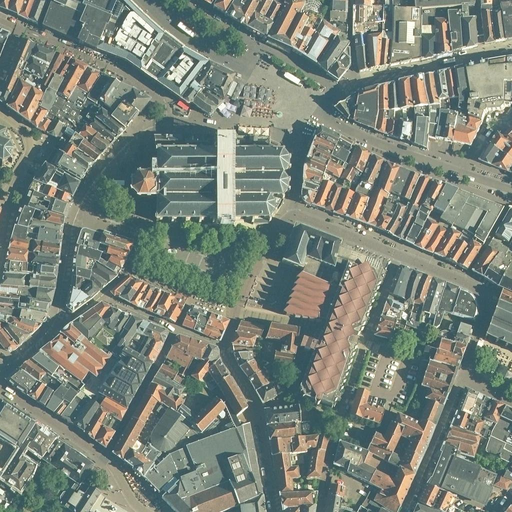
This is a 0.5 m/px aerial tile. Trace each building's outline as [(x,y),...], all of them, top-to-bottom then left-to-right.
[(0,0),(0,9),(18,16),(27,21),(29,16),(34,0),(0,0)] [(41,15),(44,6),(45,3),(36,0),(35,0),(28,22),(31,23),(35,13),(41,15)] [(84,46),(95,51),(106,27),(109,19),(104,16),(81,7),(63,0),(52,0),(47,16),(42,27),(84,46)] [(178,99),(179,100),(182,97),(193,82),(195,80),(208,63),(181,48),(167,37),(165,36),(164,35),(157,29),(155,27),(135,9),(126,0),(83,0),(81,7),(104,16),(109,19),(106,27),(95,51),(96,51),(97,52),(105,55),(106,55),(115,58),(116,59),(124,62),(125,62),(132,67),(133,68),(140,73),(155,83),(162,88),(163,89),(170,94),(171,94),(178,99)] [(217,0),(213,9),(225,16),(234,0),(217,0)] [(251,16),(259,0),(234,0),(225,16),(245,28),(251,16)] [(267,39),(286,0),(259,0),(251,16),(245,28),(257,34),(267,39)] [(292,51),(310,16),(312,13),(313,14),(314,14),(315,11),(315,2),(308,1),(308,0),(300,0),(299,2),(295,0),(286,0),(267,39),(265,42),(290,54),(292,51)] [(330,2),(329,0),(308,0),(308,1),(315,2),(315,11),(314,14),(320,16),(323,19),(321,22),(332,29),(332,22),(331,22),(330,18),(322,17),(323,16),(330,2)] [(371,8),(370,0),(354,0),(354,8),(366,8),(371,8)] [(380,36),(383,0),(370,0),(371,8),(366,8),(366,16),(366,25),(363,25),(363,37),(366,37),(366,38),(380,36)] [(391,35),(391,16),(391,0),(383,0),(380,36),(378,70),(388,68),(391,35)] [(420,61),(420,16),(420,11),(413,11),(413,5),(411,5),(410,0),(391,0),(391,16),(391,35),(388,68),(420,62),(420,61)] [(473,0),(412,0),(413,5),(413,11),(420,11),(420,16),(420,61),(436,58),(433,16),(433,14),(446,14),(459,13),(459,16),(461,51),(477,48),(475,18),(473,19),(468,20),(468,16),(467,6),(474,6),(473,0)] [(505,41),(502,16),(500,5),(499,0),(491,0),(491,6),(491,12),(492,16),(495,43),(505,41)] [(511,13),(511,3),(510,0),(499,0),(500,5),(502,16),(505,41),(511,40),(511,13)] [(346,13),(347,4),(330,3),(330,12),(346,13)] [(495,43),(492,16),(491,12),(491,6),(481,6),(481,14),(484,45),(494,44),(495,43)] [(366,25),(366,16),(366,8),(354,8),(354,9),(355,16),(355,26),(363,25),(366,25)] [(346,25),(346,16),(346,13),(330,12),(330,18),(331,22),(332,22),(340,22),(346,25)] [(37,25),(40,16),(41,15),(35,13),(31,23),(37,25)] [(301,56),(321,22),(323,19),(320,16),(314,14),(313,14),(312,13),(310,16),(292,51),(293,51),(301,56)] [(461,51),(459,16),(459,13),(446,14),(446,16),(451,54),(461,51)] [(451,54),(446,16),(446,14),(433,14),(433,16),(436,58),(451,54)] [(316,66),(335,38),(336,39),(340,34),(332,29),(321,22),(301,56),(303,57),(316,66)] [(347,37),(346,25),(340,22),(332,22),(332,29),(340,34),(341,33),(347,37)] [(363,37),(363,25),(355,26),(355,35),(355,37),(363,37)] [(0,54),(9,35),(0,31),(0,54)] [(334,64),(344,50),(348,50),(347,38),(347,37),(341,33),(340,34),(336,39),(335,38),(316,66),(317,67),(325,75),(326,75),(334,64)] [(248,52),(250,53),(254,45),(235,36),(232,43),(244,48),(241,54),(246,56),(248,52)] [(378,70),(380,36),(366,38),(367,48),(369,71),(378,70)] [(367,48),(366,38),(366,37),(363,37),(355,37),(355,49),(367,48)] [(29,58),(35,46),(22,40),(13,60),(26,66),(29,58)] [(42,80),(55,54),(35,46),(29,58),(26,66),(23,70),(38,78),(42,80)] [(369,71),(367,48),(355,49),(355,51),(359,73),(369,71)] [(349,68),(349,50),(348,50),(344,50),(334,64),(344,73),(349,68)] [(48,89),(65,58),(55,54),(42,80),(39,85),(48,89)] [(56,94),(74,62),(65,58),(48,89),(39,85),(37,90),(44,96),(38,108),(47,113),(49,114),(58,96),(56,94)] [(488,62),(488,63),(488,85),(504,84),(506,84),(506,67),(506,59),(488,62)] [(23,70),(26,66),(13,60),(13,62),(14,62),(11,67),(10,67),(11,68),(22,73),(23,70)] [(68,101),(75,87),(87,68),(86,67),(85,68),(82,66),(78,64),(75,63),(74,62),(56,94),(58,96),(68,101)] [(222,103),(235,77),(216,67),(208,63),(195,80),(193,82),(182,97),(179,100),(186,104),(187,105),(189,105),(190,105),(191,104),(203,89),(208,93),(222,103)] [(504,106),(504,84),(488,85),(488,63),(477,65),(466,67),(466,68),(470,93),(471,101),(470,101),(468,107),(471,108),(468,122),(482,125),(483,122),(483,119),(485,112),(496,111),(501,110),(502,110),(504,108),(505,107),(505,106),(504,106)] [(336,83),(344,73),(334,64),(326,75),(336,83)] [(8,74),(7,75),(19,80),(22,73),(11,68),(10,67),(10,69),(8,75),(8,74)] [(77,99),(94,72),(87,68),(75,87),(78,89),(74,96),(77,99)] [(470,93),(466,68),(456,70),(460,98),(461,103),(459,111),(464,112),(466,104),(465,97),(465,94),(470,93)] [(38,108),(44,96),(37,90),(39,85),(42,80),(38,78),(23,70),(22,73),(19,80),(15,88),(11,96),(6,107),(29,123),(38,108)] [(460,98),(456,70),(445,73),(450,100),(460,98)] [(83,103),(86,99),(101,75),(94,72),(77,99),(77,100),(83,103)] [(441,114),(436,140),(445,141),(449,118),(451,111),(450,100),(445,73),(435,75),(441,105),(441,114)] [(15,88),(19,80),(7,75),(7,77),(5,83),(4,83),(15,88)] [(97,101),(111,80),(101,75),(86,99),(83,103),(83,105),(90,111),(91,109),(97,101)] [(441,105),(435,75),(434,75),(425,77),(430,107),(431,120),(441,114),(441,105)] [(430,107),(425,77),(424,77),(412,80),(415,110),(430,107)] [(104,106),(120,85),(112,80),(111,80),(97,101),(104,106)] [(415,110),(412,80),(400,83),(402,112),(415,110)] [(11,96),(15,88),(4,83),(4,84),(2,90),(1,90),(1,91),(11,96)] [(402,112),(400,83),(391,86),(391,85),(390,85),(390,86),(390,112),(390,114),(402,112)] [(122,103),(132,91),(124,87),(120,85),(104,106),(114,113),(121,105),(122,103)] [(390,112),(390,86),(388,86),(387,86),(380,88),(380,112),(375,131),(375,132),(387,136),(389,120),(390,114),(390,112)] [(380,112),(380,88),(359,94),(356,123),(356,124),(375,131),(380,112)] [(216,109),(203,99),(208,93),(203,89),(191,104),(204,112),(210,115),(216,109)] [(132,91),(122,103),(138,114),(139,113),(148,102),(149,101),(149,100),(148,99),(134,92),(134,91),(133,91),(132,90),(132,91)] [(0,102),(6,107),(11,96),(1,91),(0,92),(0,102)] [(222,103),(208,93),(203,99),(216,109),(222,103)] [(356,123),(359,94),(357,95),(358,95),(349,102),(348,101),(347,102),(347,103),(351,118),(350,119),(356,123)] [(122,103),(121,105),(114,113),(110,119),(124,130),(125,131),(125,130),(132,121),(132,122),(133,121),(132,121),(137,114),(138,115),(138,114),(122,103)] [(351,118),(347,103),(336,109),(337,110),(349,121),(350,119),(351,118)] [(245,111),(246,105),(237,104),(236,118),(245,118),(246,113),(253,113),(253,111),(245,111)] [(431,120),(430,107),(415,110),(416,121),(431,120)] [(44,118),(47,113),(38,108),(29,123),(37,129),(42,120),(44,118)] [(415,110),(402,112),(401,121),(398,140),(414,146),(415,123),(415,110)] [(124,130),(110,119),(108,117),(101,112),(96,119),(102,124),(118,137),(124,130)] [(436,140),(441,114),(431,120),(429,138),(436,140)] [(45,133),(51,122),(44,118),(42,120),(37,129),(45,133)] [(453,143),(458,119),(449,118),(445,141),(453,143)] [(102,124),(96,119),(95,119),(89,129),(85,127),(79,136),(103,154),(108,147),(109,148),(111,145),(112,144),(117,138),(118,137),(102,124)] [(471,146),(482,125),(468,122),(458,119),(453,143),(471,146)] [(47,134),(56,139),(64,125),(54,120),(47,134)] [(398,140),(401,121),(389,120),(387,136),(398,140)] [(429,138),(431,120),(416,121),(415,123),(414,146),(428,151),(429,138)] [(301,121),(281,124),(282,133),(303,129),(301,121)] [(6,132),(7,128),(0,125),(0,163),(1,164),(1,167),(3,167),(3,165),(9,162),(11,164),(13,162),(11,160),(13,154),(16,153),(16,151),(13,151),(10,145),(12,143),(10,141),(8,144),(3,142),(4,138),(6,138),(7,135),(6,132)] [(511,128),(503,137),(510,143),(511,144),(511,128)] [(336,146),(339,138),(319,129),(314,139),(335,148),(336,146)] [(79,136),(75,133),(67,143),(94,163),(103,154),(79,136)] [(502,153),(510,143),(503,137),(498,133),(491,144),(496,148),(502,153)] [(287,190),(287,183),(289,183),(289,180),(286,181),(282,176),(287,170),(289,171),(290,169),(288,168),(288,161),(290,160),(289,158),(287,159),(282,153),(284,151),(282,149),(281,151),(269,151),(269,149),(267,149),(267,151),(253,151),(253,149),(251,149),(251,151),(236,151),(236,149),(239,149),(239,142),(237,142),(237,138),(234,138),(234,136),(232,136),(232,138),(215,138),(215,135),(213,135),(213,137),(211,137),(211,138),(211,151),(201,151),(201,149),(198,149),(198,151),(187,151),(187,149),(184,149),(184,151),(181,151),(173,151),(173,149),(170,149),(170,151),(167,151),(158,151),(158,150),(156,150),(156,151),(155,151),(155,153),(156,153),(156,174),(149,174),(149,173),(146,173),(146,174),(139,174),(139,173),(137,173),(137,175),(132,180),(131,180),(130,182),(131,182),(131,190),(129,190),(130,193),(131,192),(137,197),(136,198),(138,199),(139,198),(146,198),(146,199),(148,199),(148,198),(156,198),(156,207),(155,219),(154,219),(154,221),(155,221),(155,222),(158,222),(158,221),(170,221),(170,224),(172,224),(173,221),(184,221),(184,224),(186,224),(186,221),(197,221),(197,224),(200,224),(200,221),(211,221),(211,224),(214,224),(214,221),(217,221),(217,224),(220,226),(226,226),(228,224),(228,221),(231,221),(231,224),(234,224),(234,221),(250,221),(250,224),(252,224),(252,225),(267,225),(268,224),(268,223),(270,222),(269,219),(273,214),(276,214),(281,207),(284,200),(282,197),(286,192),(287,193),(288,191),(287,190)] [(167,151),(167,137),(157,137),(154,140),(154,141),(155,147),(155,151),(156,151),(156,150),(158,150),(158,151),(167,151)] [(181,151),(181,138),(181,137),(167,137),(167,151),(170,151),(170,149),(173,149),(173,151),(181,151)] [(211,151),(211,138),(181,138),(181,151),(184,151),(184,149),(187,149),(187,151),(198,151),(198,149),(201,149),(201,151),(211,151)] [(269,149),(269,139),(237,138),(237,142),(239,142),(239,149),(236,149),(236,151),(251,151),(251,149),(253,149),(253,151),(267,151),(267,149),(269,149)] [(348,154),(352,145),(339,138),(336,146),(348,154)] [(330,157),(335,148),(314,139),(310,149),(330,157)] [(94,163),(67,143),(67,144),(60,140),(57,144),(54,149),(87,172),(94,163)] [(511,144),(510,143),(502,153),(496,148),(491,144),(479,161),(491,167),(492,166),(511,174),(511,175),(511,172),(511,144)] [(337,168),(339,162),(344,165),(348,154),(336,146),(335,148),(330,157),(332,158),(328,166),(323,177),(321,181),(331,184),(334,177),(338,179),(341,171),(337,168)] [(354,170),(362,151),(361,150),(355,147),(346,167),(354,170)] [(46,164),(80,182),(84,175),(87,172),(54,149),(46,164)] [(328,166),(332,158),(330,157),(310,149),(310,150),(306,160),(328,166)] [(360,173),(368,154),(367,154),(362,151),(354,170),(356,171),(360,173)] [(373,188),(383,163),(371,156),(360,182),(372,188),(373,188)] [(323,177),(328,166),(306,160),(303,170),(323,177)] [(390,193),(400,170),(386,164),(375,189),(389,196),(390,193)] [(79,183),(45,165),(44,166),(34,182),(71,198),(73,195),(78,184),(79,183)] [(349,184),(356,171),(354,170),(346,167),(340,179),(344,181),(340,188),(342,189),(347,191),(350,184),(349,184)] [(321,181),(323,177),(303,170),(302,181),(319,185),(321,181)] [(399,198),(409,174),(400,170),(390,193),(398,196),(397,197),(399,198)] [(408,201),(419,177),(409,174),(399,198),(408,201)] [(424,196),(431,181),(419,176),(419,177),(408,201),(406,205),(417,210),(424,196)] [(340,188),(344,181),(340,179),(340,180),(338,179),(334,177),(331,184),(331,185),(340,188)] [(315,198),(319,185),(302,181),(301,192),(301,193),(315,198)] [(321,210),(331,185),(331,184),(321,181),(319,185),(315,198),(311,207),(318,209),(320,210),(321,210)] [(71,198),(34,182),(28,191),(52,199),(69,205),(71,198)] [(368,198),(372,188),(360,182),(355,192),(368,198)] [(421,207),(418,213),(428,217),(431,212),(433,208),(445,186),(434,182),(421,207)] [(342,189),(340,188),(331,185),(321,210),(322,210),(325,211),(326,209),(329,210),(328,212),(331,214),(332,214),(342,189)] [(445,186),(433,208),(443,214),(457,191),(456,191),(446,187),(445,186)] [(382,212),(387,200),(389,196),(375,189),(373,188),(372,188),(368,198),(368,200),(358,223),(359,223),(362,224),(362,225),(363,225),(363,224),(366,225),(366,226),(373,228),(373,229),(375,229),(380,217),(382,212)] [(355,194),(347,191),(342,189),(332,214),(333,215),(333,214),(335,215),(344,218),(345,218),(355,194)] [(69,205),(52,199),(28,191),(27,192),(21,207),(35,210),(47,212),(64,219),(69,205)] [(431,212),(428,217),(439,223),(440,221),(445,223),(451,227),(452,225),(473,236),(474,237),(473,238),(482,245),(502,211),(503,209),(502,208),(502,209),(492,205),(491,204),(491,205),(457,191),(443,214),(433,208),(431,212)] [(311,207),(315,198),(301,193),(301,194),(301,196),(301,198),(302,199),(301,199),(302,200),(303,202),(304,203),(305,204),(306,205),(308,206),(310,207),(310,206),(311,207)] [(358,223),(368,200),(355,194),(345,218),(346,218),(346,219),(346,218),(350,220),(349,220),(350,220),(353,221),(357,222),(356,223),(357,223),(358,223)] [(392,216),(398,205),(387,200),(382,212),(392,216)] [(391,237),(402,214),(405,208),(398,205),(392,216),(390,221),(389,220),(383,232),(383,233),(384,233),(391,236),(391,237)] [(412,219),(417,210),(406,205),(405,208),(402,214),(412,219)] [(31,220),(35,210),(21,207),(18,216),(31,220)] [(511,235),(511,210),(510,210),(509,209),(509,210),(507,215),(506,214),(506,215),(504,220),(503,219),(503,220),(501,225),(501,224),(500,225),(498,230),(498,229),(497,230),(498,230),(495,235),(495,234),(494,235),(503,240),(508,242),(511,235)] [(64,219),(47,212),(35,210),(31,220),(40,221),(61,226),(63,227),(63,226),(62,226),(63,220),(64,219)] [(410,245),(409,245),(412,246),(427,220),(428,217),(418,213),(404,242),(409,245),(409,244),(410,245)] [(401,241),(412,219),(402,214),(391,237),(401,241)] [(28,229),(31,220),(18,216),(16,220),(14,227),(28,229)] [(383,232),(389,220),(380,217),(375,229),(379,230),(380,231),(382,232),(383,232)] [(412,246),(412,247),(413,247),(414,248),(415,248),(418,249),(419,250),(421,251),(422,251),(437,226),(439,223),(428,217),(427,220),(412,246)] [(63,227),(61,226),(40,221),(31,220),(28,229),(39,230),(62,234),(63,227)] [(437,226),(422,251),(426,252),(429,254),(433,255),(447,233),(451,227),(445,223),(440,221),(439,223),(437,226)] [(447,233),(433,255),(434,256),(434,255),(437,257),(438,258),(438,257),(445,260),(446,261),(448,262),(449,262),(452,263),(451,263),(453,264),(455,265),(471,241),(481,248),(482,245),(473,238),(474,237),(473,236),(452,225),(451,227),(447,233)] [(368,317),(368,316),(367,317),(366,315),(367,314),(369,311),(371,310),(370,309),(369,310),(369,308),(370,307),(371,304),(373,303),(372,303),(371,301),(373,301),(374,298),(376,297),(375,296),(374,296),(374,295),(375,294),(376,291),(378,290),(378,289),(377,289),(377,288),(378,288),(378,286),(380,285),(382,285),(381,284),(382,281),(383,281),(382,280),(381,279),(383,278),(384,279),(384,278),(383,277),(385,274),(386,275),(386,274),(385,273),(384,272),(385,271),(387,266),(390,264),(389,264),(388,264),(387,263),(388,262),(388,261),(386,262),(381,261),(380,261),(379,260),(380,259),(380,258),(378,259),(375,258),(374,259),(373,257),(373,256),(371,257),(367,255),(366,255),(365,254),(367,254),(365,253),(364,254),(361,253),(360,254),(359,252),(360,251),(359,251),(357,251),(354,250),(351,251),(350,249),(344,247),(344,246),(341,247),(339,247),(340,245),(341,243),(339,242),(297,227),(297,226),(295,226),(294,226),(294,227),(294,228),(290,240),(289,240),(289,241),(281,262),(298,269),(297,271),(300,272),(301,270),(302,270),(301,274),(295,279),(295,280),(298,280),(298,282),(297,282),(293,284),(292,285),(293,286),(296,287),(295,289),(295,288),(290,292),(290,293),(293,294),(293,295),(292,295),(288,298),(287,299),(287,300),(288,299),(291,301),(290,302),(284,306),(285,307),(286,306),(288,307),(288,309),(287,308),(283,311),(282,312),(282,313),(293,315),(292,316),(293,318),(299,319),(299,317),(300,319),(306,320),(307,318),(308,321),(313,322),(314,320),(315,322),(321,323),(321,322),(324,323),(322,327),(316,344),(307,340),(307,341),(297,337),(299,329),(270,325),(269,329),(265,339),(284,342),(283,349),(280,348),(280,353),(275,352),(273,364),(293,367),(294,356),(295,349),(303,349),(303,350),(312,354),(299,389),(301,393),(299,394),(301,394),(302,398),(301,398),(302,399),(303,398),(313,402),(314,404),(314,405),(313,406),(314,406),(314,405),(316,405),(315,407),(316,407),(316,406),(317,405),(319,404),(320,402),(330,406),(331,408),(331,407),(333,406),(333,407),(334,407),(333,405),(334,402),(337,401),(340,402),(340,401),(339,401),(341,397),(341,396),(340,396),(339,394),(340,391),(342,390),(342,389),(341,390),(340,388),(342,387),(343,384),(344,383),(343,383),(342,381),(344,380),(345,377),(346,377),(346,376),(345,376),(345,375),(346,374),(347,370),(349,370),(349,369),(348,369),(347,368),(348,367),(350,364),(351,363),(351,362),(350,362),(349,361),(351,360),(352,357),(354,356),(354,355),(353,356),(352,354),(353,353),(354,350),(356,349),(355,349),(354,347),(355,347),(354,346),(353,346),(347,344),(349,338),(352,333),(357,335),(360,334),(361,331),(363,330),(362,329),(361,330),(361,328),(363,327),(363,326),(365,325),(366,326),(367,325),(366,325),(367,322),(368,322),(368,321),(367,321),(366,319),(366,318),(368,317)] [(25,239),(28,229),(14,227),(14,228),(8,249),(26,252),(28,244),(29,240),(25,239)] [(29,240),(60,246),(62,234),(39,230),(28,229),(25,239),(29,240)] [(100,244),(102,236),(87,231),(85,230),(84,230),(83,230),(82,231),(81,231),(80,232),(80,233),(79,235),(75,245),(97,253),(100,244)] [(102,236),(100,244),(128,254),(129,253),(131,247),(132,247),(132,246),(131,245),(127,244),(126,243),(125,244),(121,242),(119,241),(119,242),(115,240),(114,240),(113,240),(109,239),(109,238),(108,238),(104,237),(104,236),(102,236)] [(58,256),(60,246),(29,240),(28,244),(33,245),(31,253),(58,256)] [(471,241),(455,265),(459,267),(460,267),(462,268),(463,269),(465,270),(466,270),(478,253),(479,250),(481,248),(471,241)] [(501,274),(508,267),(511,260),(511,258),(505,254),(508,250),(492,241),(487,248),(504,258),(495,271),(496,271),(501,274)] [(128,254),(100,244),(97,253),(111,258),(125,262),(128,254)] [(111,258),(97,253),(75,245),(73,256),(96,262),(97,263),(109,271),(114,265),(109,262),(111,258)] [(495,271),(504,258),(487,248),(472,272),(473,273),(476,274),(479,276),(482,277),(483,278),(486,271),(489,267),(495,271)] [(26,264),(28,253),(28,252),(26,252),(8,249),(8,251),(5,262),(26,264)] [(57,268),(58,256),(31,253),(28,253),(26,264),(57,268)] [(91,272),(96,262),(73,256),(72,268),(91,272)] [(121,268),(125,262),(111,258),(109,262),(114,265),(121,268)] [(26,276),(26,264),(5,262),(3,274),(26,276)] [(117,276),(109,271),(97,263),(96,262),(91,272),(92,273),(107,285),(117,277),(117,276)] [(55,286),(56,271),(57,268),(26,264),(26,276),(23,288),(29,288),(54,290),(55,286)] [(120,270),(121,269),(121,268),(114,265),(109,271),(117,276),(120,270)] [(402,303),(413,272),(413,271),(413,272),(412,272),(410,271),(410,270),(410,271),(409,270),(403,268),(402,267),(402,268),(402,267),(402,268),(400,267),(400,266),(399,266),(389,295),(387,300),(402,303)] [(502,289),(505,272),(501,274),(496,271),(495,271),(489,267),(486,271),(483,278),(496,287),(499,288),(502,289)] [(89,282),(92,273),(91,272),(72,268),(71,277),(89,282)] [(412,307),(423,275),(422,275),(419,274),(419,275),(418,275),(418,276),(416,275),(417,275),(417,274),(417,273),(416,273),(414,272),(413,272),(402,303),(412,307)] [(511,275),(505,272),(502,289),(511,293),(511,275)] [(107,285),(92,273),(89,282),(92,284),(99,292),(107,285)] [(23,288),(26,276),(3,274),(1,286),(17,287),(23,288)] [(409,319),(419,323),(421,316),(426,299),(432,279),(429,278),(428,278),(426,277),(424,276),(423,275),(412,307),(409,319)] [(92,284),(89,282),(71,277),(70,288),(79,294),(81,286),(85,289),(92,284)] [(118,298),(125,288),(132,279),(128,277),(111,293),(114,296),(114,295),(118,298)] [(135,294),(142,283),(133,279),(132,279),(125,288),(135,294)] [(437,311),(445,284),(432,279),(426,299),(421,316),(434,320),(437,311)] [(140,301),(147,286),(142,283),(135,294),(129,303),(132,305),(137,307),(140,301)] [(89,300),(99,292),(92,284),(85,289),(79,294),(89,300)] [(453,306),(458,289),(457,289),(446,285),(445,284),(437,311),(434,320),(432,328),(433,328),(435,329),(439,326),(443,313),(449,315),(450,312),(454,313),(456,307),(453,306)] [(0,296),(16,297),(17,287),(1,286),(1,288),(0,291),(0,296)] [(148,300),(154,289),(147,286),(140,301),(146,304),(148,300)] [(51,303),(54,293),(54,290),(29,288),(23,288),(17,287),(16,297),(51,303)] [(88,301),(89,300),(79,294),(70,288),(67,306),(66,306),(66,308),(67,309),(71,312),(73,312),(74,312),(75,311),(88,301)] [(129,303),(135,294),(125,288),(118,298),(126,301),(129,303)] [(158,305),(164,294),(160,292),(154,289),(148,300),(158,305)] [(475,317),(476,318),(476,316),(476,315),(476,314),(477,312),(477,311),(477,309),(477,308),(476,307),(476,304),(475,302),(474,300),(473,298),(472,297),(471,296),(469,294),(468,294),(467,293),(465,292),(466,292),(458,289),(453,306),(456,307),(454,313),(450,312),(449,315),(474,322),(475,320),(475,317)] [(511,293),(502,289),(501,291),(502,291),(501,293),(500,293),(500,294),(500,295),(499,297),(498,298),(499,299),(498,301),(497,301),(497,302),(497,303),(511,309),(511,293)] [(163,318),(174,299),(173,298),(173,299),(165,295),(166,295),(164,294),(158,305),(153,314),(163,318)] [(0,308),(12,310),(16,297),(0,296),(0,308)] [(48,314),(51,303),(16,297),(12,310),(47,316),(48,314)] [(174,324),(184,304),(174,299),(163,318),(174,324)] [(401,316),(402,303),(387,300),(387,299),(381,316),(400,321),(401,316)] [(153,314),(158,305),(148,300),(146,304),(143,310),(153,314)] [(143,310),(146,304),(140,301),(137,307),(143,310)] [(122,329),(131,317),(110,308),(100,302),(89,311),(81,318),(92,328),(103,339),(103,338),(114,345),(124,331),(122,329)] [(408,322),(409,319),(412,307),(402,303),(401,316),(407,318),(406,322),(408,322)] [(511,309),(497,303),(495,309),(495,310),(495,311),(496,311),(495,314),(494,314),(493,315),(493,316),(491,320),(484,338),(484,339),(486,339),(486,337),(495,341),(494,344),(496,344),(497,341),(505,345),(504,348),(506,348),(507,346),(511,348),(511,309)] [(196,321),(200,310),(191,306),(186,317),(196,321)] [(0,314),(11,318),(12,310),(0,308),(0,314)] [(41,326),(47,316),(12,310),(11,318),(41,326)] [(206,325),(210,314),(200,310),(196,321),(197,322),(206,325)] [(0,322),(8,325),(11,318),(0,314),(0,322)] [(220,341),(228,321),(223,319),(223,320),(221,319),(220,318),(220,319),(218,318),(218,317),(210,314),(206,325),(202,334),(211,338),(220,341)] [(400,321),(381,316),(377,327),(393,330),(397,332),(398,329),(394,328),(395,324),(399,325),(400,321)] [(125,347),(131,339),(136,331),(143,322),(131,317),(122,329),(124,331),(114,345),(117,347),(119,344),(125,348),(125,347)] [(193,331),(197,322),(196,321),(186,317),(181,326),(183,327),(193,331)] [(31,335),(41,326),(11,318),(8,325),(31,335)] [(103,339),(92,328),(81,318),(80,318),(71,325),(70,325),(70,326),(81,335),(91,343),(101,352),(106,344),(114,350),(111,354),(113,355),(118,358),(123,352),(117,347),(114,345),(103,338),(103,339)] [(143,335),(148,324),(143,322),(136,331),(143,335)] [(202,334),(206,325),(197,322),(193,331),(202,334)] [(260,339),(264,328),(240,323),(236,332),(232,346),(252,348),(252,347),(255,338),(260,339)] [(424,328),(408,323),(406,323),(405,326),(409,327),(414,330),(423,332),(424,328)] [(18,346),(3,329),(0,324),(0,344),(4,350),(10,352),(14,351),(18,346)] [(151,339),(156,327),(149,324),(148,324),(143,335),(151,339)] [(465,348),(466,347),(465,346),(468,339),(469,339),(469,338),(473,328),(471,327),(471,328),(460,325),(459,327),(457,327),(458,324),(449,326),(448,331),(454,333),(453,336),(456,337),(455,339),(453,339),(451,343),(465,348)] [(19,346),(30,336),(31,335),(8,325),(3,329),(18,346),(18,347),(19,347),(19,346)] [(111,354),(114,350),(106,344),(101,352),(91,343),(81,335),(70,326),(53,341),(49,344),(67,357),(71,359),(88,372),(96,378),(113,355),(111,354)] [(162,345),(167,334),(166,331),(156,327),(151,339),(162,344),(162,345)] [(391,340),(393,330),(377,327),(375,335),(391,340)] [(464,352),(465,348),(451,343),(453,339),(455,339),(456,337),(453,336),(454,333),(448,331),(444,332),(440,330),(434,338),(431,348),(461,359),(463,354),(464,352)] [(162,344),(151,339),(143,335),(136,331),(131,339),(158,354),(162,344)] [(184,354),(191,340),(179,336),(176,337),(171,347),(184,354)] [(158,354),(131,339),(125,347),(153,364),(157,356),(158,354)] [(200,361),(207,345),(191,340),(184,354),(193,358),(200,361)] [(88,372),(71,359),(67,357),(49,344),(39,352),(51,361),(60,367),(80,383),(88,372)] [(208,372),(219,360),(218,352),(216,348),(207,345),(200,361),(201,361),(202,362),(190,376),(199,382),(208,372)] [(251,353),(253,348),(252,348),(232,346),(233,355),(251,354),(251,353)] [(99,408),(106,398),(127,409),(153,364),(125,347),(125,348),(123,352),(118,358),(113,355),(96,378),(88,372),(82,382),(84,384),(80,391),(90,398),(72,424),(83,432),(99,408)] [(188,369),(193,358),(184,354),(171,347),(165,359),(166,360),(167,358),(183,367),(179,375),(184,377),(186,372),(188,369)] [(429,362),(429,363),(430,363),(439,366),(439,367),(442,368),(443,367),(451,369),(450,370),(451,370),(456,371),(456,372),(456,371),(457,370),(456,370),(457,370),(459,365),(458,365),(459,363),(460,362),(461,359),(431,348),(427,347),(427,348),(424,348),(421,360),(429,362)] [(80,383),(60,367),(51,361),(39,352),(29,361),(53,379),(61,386),(67,391),(69,389),(77,395),(79,391),(80,383)] [(252,361),(251,354),(233,355),(239,368),(246,365),(252,362),(252,361)] [(212,379),(224,369),(219,360),(208,372),(212,379)] [(53,379),(29,361),(19,369),(37,382),(39,383),(43,378),(49,383),(53,379)] [(259,373),(253,361),(252,361),(252,362),(246,365),(239,368),(248,380),(259,373)] [(439,366),(430,363),(428,367),(421,387),(429,390),(429,389),(447,396),(448,395),(448,393),(449,393),(449,392),(448,392),(449,390),(450,388),(450,387),(451,387),(451,386),(451,385),(451,384),(452,384),(451,384),(452,382),(453,380),(455,376),(456,372),(456,371),(451,370),(450,370),(451,369),(443,367),(442,368),(439,367),(439,366)] [(172,381),(176,377),(178,373),(161,366),(157,373),(172,381)] [(37,382),(19,369),(5,380),(15,389),(26,396),(37,382)] [(229,378),(224,369),(212,379),(217,385),(217,386),(227,378),(228,379),(229,378)] [(268,385),(261,372),(259,373),(248,380),(255,392),(261,389),(268,385)] [(172,381),(157,373),(150,384),(178,398),(187,384),(176,377),(172,381)] [(239,394),(230,381),(229,378),(228,379),(227,378),(217,386),(220,390),(226,401),(227,403),(239,394)] [(45,408),(61,386),(53,379),(49,383),(45,389),(36,402),(45,408)] [(36,402),(45,389),(39,383),(37,382),(26,396),(36,402)] [(178,399),(178,398),(150,384),(145,395),(156,402),(160,404),(169,409),(169,408),(176,413),(181,406),(184,402),(182,402),(178,399)] [(268,385),(261,389),(255,392),(262,405),(276,397),(269,384),(268,385)] [(77,395),(69,389),(67,391),(61,386),(45,408),(53,413),(62,400),(69,404),(77,395)] [(384,411),(383,410),(382,409),(382,410),(377,408),(376,407),(376,408),(371,406),(372,406),(371,405),(371,406),(365,404),(368,394),(369,393),(368,393),(358,389),(357,389),(349,415),(360,419),(360,418),(366,420),(366,421),(367,420),(371,422),(371,423),(372,423),(372,422),(377,424),(377,425),(378,425),(378,424),(379,425),(384,411)] [(443,407),(447,396),(429,389),(429,390),(425,400),(428,401),(443,407)] [(468,417),(478,395),(477,395),(476,394),(465,389),(457,412),(468,417)] [(70,424),(71,424),(89,399),(81,392),(79,391),(77,395),(69,404),(60,417),(66,421),(67,423),(69,424),(70,424)] [(247,408),(239,394),(227,403),(228,405),(236,417),(247,408)] [(143,425),(156,402),(145,395),(131,419),(143,425)] [(475,421),(485,398),(478,395),(468,417),(475,421)] [(109,415),(120,423),(127,409),(106,398),(99,408),(109,415)] [(483,420),(491,401),(487,399),(485,399),(485,398),(475,421),(479,422),(482,424),(483,420)] [(228,405),(227,403),(226,401),(222,405),(215,399),(196,418),(192,415),(190,413),(187,411),(187,410),(186,410),(185,409),(181,406),(176,413),(169,408),(169,409),(160,404),(156,411),(164,416),(153,432),(152,434),(151,437),(151,441),(152,444),(154,446),(156,448),(159,450),(160,450),(163,451),(166,451),(168,450),(171,449),(173,447),(188,429),(192,425),(201,433),(206,428),(217,416),(218,417),(220,419),(222,419),(224,417),(224,415),(222,412),(222,413),(221,412),(225,408),(228,405)] [(60,417),(69,404),(62,400),(53,413),(60,417)] [(433,429),(443,407),(428,401),(419,423),(433,429)] [(487,441),(504,407),(492,402),(491,401),(483,420),(482,424),(483,425),(480,430),(485,432),(482,438),(487,441)] [(0,478),(15,456),(18,451),(35,425),(3,403),(0,406),(0,478),(0,479),(0,478)] [(300,423),(298,407),(264,411),(266,426),(267,427),(294,424),(300,423)] [(511,410),(504,407),(487,441),(488,441),(485,450),(484,453),(496,458),(510,465),(511,460),(511,454),(509,453),(511,447),(511,410)] [(109,415),(99,408),(83,432),(86,434),(95,441),(103,426),(114,432),(120,423),(109,415)] [(480,430),(483,425),(482,424),(479,422),(475,421),(468,417),(457,412),(450,427),(477,438),(478,436),(480,430)] [(434,430),(433,429),(419,423),(418,423),(398,414),(393,424),(403,428),(416,434),(417,431),(430,437),(434,430)] [(130,450),(144,425),(143,425),(131,419),(112,453),(124,461),(130,450)] [(301,438),(300,423),(294,424),(267,427),(269,442),(290,439),(295,439),(301,438)] [(391,454),(399,436),(403,428),(393,424),(391,423),(384,438),(374,434),(370,445),(369,444),(366,451),(372,454),(387,462),(391,454)] [(204,434),(197,437),(188,429),(173,447),(171,449),(168,450),(166,451),(163,451),(160,450),(159,450),(159,451),(161,453),(143,478),(148,483),(148,482),(151,485),(150,485),(152,486),(154,488),(154,489),(155,490),(156,490),(158,492),(159,494),(159,493),(163,497),(161,498),(164,501),(166,503),(169,506),(171,508),(174,511),(175,511),(224,511),(231,509),(262,496),(249,424),(232,430),(232,431),(215,437),(214,432),(213,431),(210,428),(204,434)] [(36,468),(36,467),(21,457),(27,449),(42,459),(56,439),(35,425),(18,451),(15,456),(0,478),(0,479),(19,492),(18,492),(19,493),(34,471),(36,468)] [(105,448),(114,434),(115,433),(114,433),(114,432),(103,426),(95,441),(105,448)] [(473,459),(480,437),(478,436),(477,438),(450,427),(450,428),(448,432),(444,441),(443,445),(442,446),(457,452),(473,459)] [(426,448),(430,437),(417,431),(416,434),(403,428),(399,436),(410,441),(426,448)] [(326,452),(328,442),(329,435),(324,435),(323,429),(316,430),(317,436),(301,438),(295,439),(290,439),(293,454),(305,453),(305,450),(314,449),(313,452),(326,452)] [(50,465),(63,445),(56,439),(42,459),(41,460),(49,466),(50,465)] [(293,454),(290,439),(269,442),(272,457),(288,455),(293,454)] [(421,459),(426,448),(410,441),(405,452),(406,452),(421,459)] [(346,473),(380,489),(389,493),(394,480),(376,472),(376,471),(368,467),(372,454),(366,451),(359,449),(358,448),(340,442),(333,466),(347,471),(346,473)] [(143,478),(161,453),(159,451),(147,443),(139,456),(130,450),(124,461),(133,468),(132,470),(143,478)] [(93,466),(85,460),(83,458),(83,459),(81,457),(76,453),(75,453),(73,452),(63,445),(50,465),(52,466),(48,472),(58,479),(62,473),(75,482),(79,485),(80,485),(82,482),(87,475),(93,466)] [(497,477),(466,465),(467,462),(452,456),(453,454),(456,455),(457,452),(442,446),(442,447),(444,448),(442,452),(443,453),(431,480),(429,485),(426,484),(426,485),(445,493),(444,494),(457,500),(458,497),(485,508),(492,490),(490,489),(491,486),(496,479),(497,477)] [(320,478),(326,452),(313,452),(310,451),(306,478),(320,478)] [(414,475),(421,459),(406,452),(403,459),(391,454),(387,462),(400,468),(414,475)] [(298,479),(296,468),(290,469),(288,455),(272,457),(279,495),(292,494),(290,480),(297,479),(298,479)] [(405,496),(409,487),(413,477),(414,477),(414,475),(400,468),(394,480),(389,493),(385,501),(399,508),(400,508),(400,507),(400,506),(405,496)] [(495,476),(497,477),(511,482),(511,475),(507,472),(498,468),(495,476)] [(507,491),(511,484),(511,482),(497,477),(496,479),(491,486),(496,487),(507,491)] [(88,511),(99,496),(100,494),(89,487),(82,482),(80,485),(79,485),(75,482),(68,492),(67,491),(63,492),(59,497),(60,501),(61,502),(60,504),(65,507),(66,507),(72,511),(88,511)] [(342,498),(345,487),(333,485),(330,484),(327,496),(342,498)] [(461,511),(462,511),(457,509),(458,508),(449,503),(452,498),(426,485),(418,503),(437,511),(461,511)] [(397,511),(399,508),(385,501),(389,493),(380,489),(374,502),(380,505),(384,508),(387,511),(389,511),(397,511)] [(315,506),(317,492),(309,493),(299,493),(300,509),(315,506)] [(299,511),(300,509),(299,493),(292,494),(279,495),(282,510),(281,511),(299,511)] [(264,511),(262,496),(231,509),(232,511),(264,511)] [(324,511),(357,511),(358,511),(348,508),(341,506),(342,498),(327,496),(325,507),(324,511)] [(366,499),(360,507),(367,511),(366,511),(384,511),(380,510),(381,508),(370,501),(366,499)] [(437,511),(418,503),(414,511),(437,511)]
